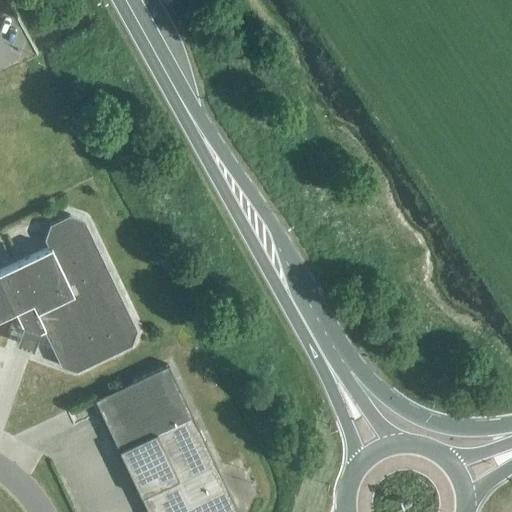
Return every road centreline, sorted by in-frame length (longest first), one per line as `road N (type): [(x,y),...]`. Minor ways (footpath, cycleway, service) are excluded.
road 1 (primary): [(199,132),(198,146),(346,424),(355,467)]
road 2 (primary): [(333,344),(278,235),(212,139),(199,132)]
road 3 (primary): [(511,424),(456,428),(419,418),(377,390),(333,344)]
road 4 (primary): [(199,132),(125,0)]
